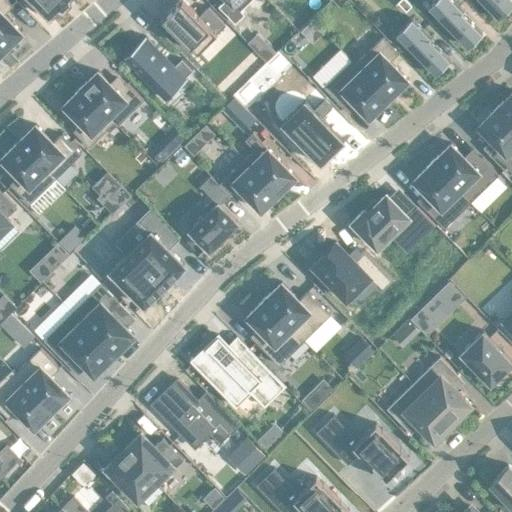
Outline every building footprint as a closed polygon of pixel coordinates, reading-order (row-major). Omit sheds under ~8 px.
[(11,0),(0,0),(0,40),(3,43),(20,26),(3,8),(11,0)] [(36,0),(48,11),(57,2),(62,3),(64,0),(36,0)] [(188,0),(172,0),(161,11),(196,47),(224,19),(207,1),(198,10),(188,0)] [(239,4),(243,0),(216,0),(217,0),(233,17),(243,8),(239,4)] [(462,4),(457,0),(427,0),(466,41),(481,27),(460,6),(462,4)] [(484,0),(497,12),(509,0),(484,0)] [(429,32),(410,12),(395,27),(434,68),(448,54),(428,33),(429,32)] [(309,16),(299,26),(310,37),(320,27),(309,16)] [(143,30),(122,51),(164,93),(185,72),(183,71),(191,64),(179,52),(172,59),(143,30)] [(349,55),(386,93),(406,73),(389,55),(397,47),(381,31),(353,58),(350,55),(349,55)] [(367,111),(386,93),(349,55),(322,82),(341,102),(350,93),(367,111)] [(96,65),(79,81),(116,119),(142,94),(122,74),(114,82),(96,65)] [(116,119),(79,81),(62,98),(79,116),(71,124),(87,141),(112,116),(115,120),(116,119)] [(511,85),(495,103),(511,119),(511,85)] [(233,91),(223,101),(238,117),(248,106),(233,91)] [(303,94),(280,116),(299,136),(297,139),(307,149),(310,146),(318,155),(318,156),(319,157),(343,134),(341,133),(320,112),(330,103),(322,94),(312,103),(303,94)] [(511,119),(495,103),(477,121),(496,139),(487,148),(508,169),(511,164),(511,119)] [(17,135),(54,173),(79,148),(60,128),(52,136),(34,118),(17,135)] [(243,153),(277,187),(294,171),(251,127),(243,134),(253,144),(243,153)] [(189,133),(182,139),(192,149),(198,143),(189,133)] [(28,198),(54,173),(17,135),(0,151),(0,152),(17,170),(9,178),(28,198)] [(431,156),(469,195),(497,169),(479,151),(471,159),(449,137),(431,156)] [(260,204),(277,187),(243,153),(218,178),(229,190),(237,181),(260,204)] [(442,222),(469,195),(431,156),(412,174),(433,196),(425,204),(442,222)] [(216,197),(188,223),(208,244),(236,216),(219,198),(228,189),(209,170),(199,179),(216,197)] [(0,223),(8,216),(4,211),(14,201),(0,186),(0,223)] [(363,203),(350,215),(376,241),(390,227),(405,243),(431,218),(433,220),(434,219),(415,200),(406,209),(387,190),(385,187),(376,196),(366,205),(363,203)] [(125,249),(109,264),(143,299),(184,259),(167,241),(177,231),(149,203),(137,214),(149,226),(125,249)] [(65,228),(57,235),(67,245),(75,238),(65,228)] [(315,249),(307,257),(325,275),(339,289),(360,269),(374,283),(386,271),(357,241),(346,252),(327,233),(313,247),(315,249)] [(57,237),(50,244),(59,255),(67,248),(57,237)] [(70,305),(112,348),(132,328),(108,304),(117,295),(99,276),(70,305)] [(280,276),(263,293),(303,334),(329,309),(306,285),(297,294),(280,276)] [(303,334),(263,293),(245,309),(263,327),(254,336),(277,359),(303,334)] [(422,300),(409,313),(424,329),(438,315),(422,300)] [(92,367),(112,348),(70,305),(41,333),(59,352),(68,343),(92,367)] [(10,307),(0,317),(8,326),(18,315),(10,307)] [(408,312),(391,329),(400,338),(417,322),(408,312)] [(489,378),(511,356),(481,325),(459,347),(489,378)] [(190,352),(188,353),(234,400),(236,399),(234,397),(247,385),(262,400),(283,380),(245,340),(236,349),(226,339),(216,329),(203,341),(205,342),(192,354),(190,352)] [(359,333),(342,349),(354,362),(371,345),(359,333)] [(9,363),(50,405),(67,388),(49,370),(58,362),(38,342),(13,366),(10,363),(9,363)] [(438,351),(411,377),(450,416),(468,399),(449,379),(457,370),(438,351)] [(32,421),(50,405),(9,363),(0,372),(0,405),(6,412),(15,403),(32,421)] [(192,441),(207,426),(218,437),(237,419),(204,384),(195,393),(176,373),(150,398),(192,441)] [(450,416),(411,377),(385,403),(404,422),(413,414),(432,434),(450,416)] [(309,387),(301,395),(309,404),(317,395),(309,387)] [(333,409),(315,427),(347,460),(359,448),(386,475),(409,453),(375,418),(358,435),(333,409)] [(274,417),(257,434),(267,444),(284,427),(274,417)] [(122,444),(153,476),(156,479),(182,453),(161,432),(152,440),(139,427),(122,444)] [(246,432),(228,449),(245,466),(262,449),(246,432)] [(0,467),(17,451),(5,439),(0,443),(0,467)] [(27,457),(34,450),(26,441),(18,448),(27,457)] [(136,492),(153,476),(122,444),(105,461),(136,492)] [(81,456),(71,467),(83,479),(93,468),(81,456)] [(511,465),(507,460),(488,478),(511,501),(511,465)] [(273,463),(255,480),(286,511),(288,511),(299,501),(309,511),(342,511),(349,506),(315,472),(298,488),(273,463)] [(213,481),(202,492),(211,501),(222,491),(213,481)] [(234,483),(224,493),(234,504),(244,494),(234,483)] [(111,484),(104,490),(111,497),(117,491),(111,484)] [(93,511),(92,510),(90,511),(71,511),(61,501),(50,511),(49,511),(47,509),(44,511),(93,511)] [(490,511),(479,511),(468,501),(460,508),(459,507),(453,511),(497,511),(494,509),(490,511)]
